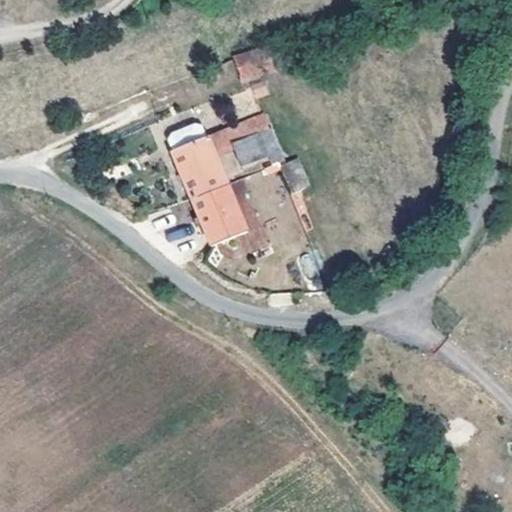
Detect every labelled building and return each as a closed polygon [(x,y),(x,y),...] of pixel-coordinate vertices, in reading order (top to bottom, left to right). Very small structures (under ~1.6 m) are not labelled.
[(262,46),(232,56),(241,84),(271,74),(262,46)] [(266,132),(238,143),(246,167),(274,157),(266,132)] [(192,199),(231,185),(213,137),(173,151),(192,199)] [(300,157),(281,164),(291,192),(310,185),(300,157)] [(231,185),(192,199),(210,245),(248,231),(231,185)]
